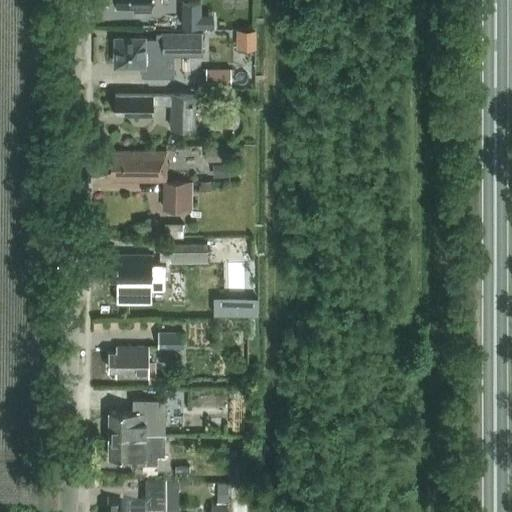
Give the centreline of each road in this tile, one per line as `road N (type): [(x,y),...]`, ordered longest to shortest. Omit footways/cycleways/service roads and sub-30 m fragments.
road 1 (residential): [(71,511),(76,0)]
road 2 (trunk): [(498,511),(501,0)]
